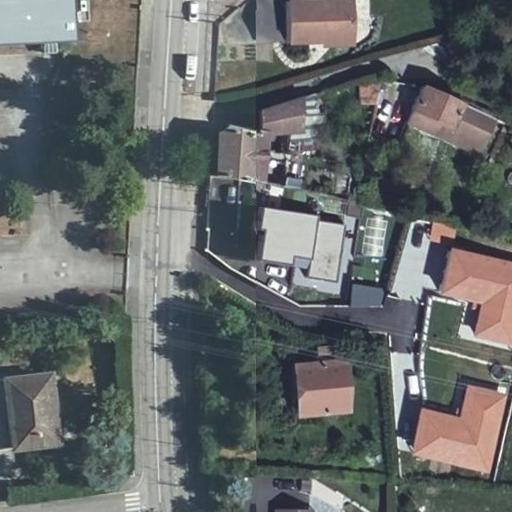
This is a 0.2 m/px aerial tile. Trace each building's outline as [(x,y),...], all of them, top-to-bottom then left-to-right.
[(0,0),(0,42),(78,39),(75,0),(0,0)] [(351,42),(351,1),(284,2),(284,43),(351,42)] [(375,100),(380,75),(358,81),(358,101),(375,100)] [(495,118),(420,86),(404,123),(433,136),(438,123),(447,127),(444,133),(482,149),(495,118)] [(220,130),(217,171),(259,181),(264,133),(300,129),(301,97),(256,110),(254,129),(229,123),(220,130)] [(438,123),(433,136),(479,155),(482,149),(444,133),(447,127),(438,123)] [(287,151),(283,182),(299,184),(303,153),(287,151)] [(256,252),(290,257),(290,255),(307,258),(304,276),(335,282),(345,224),(316,219),(316,214),(259,205),(255,227),(260,228),(256,252)] [(289,263),(290,257),(256,252),(255,258),(289,263)] [(315,363),(289,366),(293,413),(346,407),(340,345),(314,349),(315,363)] [(0,450),(64,443),(56,375),(0,381),(0,450)]
